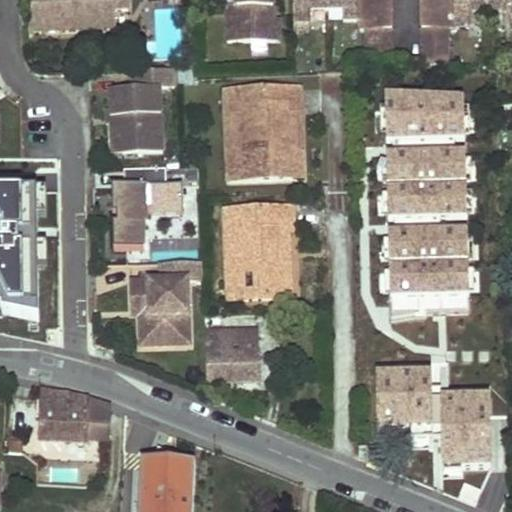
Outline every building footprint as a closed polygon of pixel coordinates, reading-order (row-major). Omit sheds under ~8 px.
[(118,0),(35,0),(37,34),(120,31),(119,12),(118,0)] [(118,0),(119,12),(132,11),(131,0),(118,0)] [(239,0),(239,8),(228,8),(229,44),(281,43),(281,21),(275,21),(270,21),(270,10),(275,10),(274,0),(239,0)] [(291,0),(292,31),(308,31),(307,13),(341,13),(342,26),(351,26),(349,0),(291,0)] [(390,65),(389,0),(349,0),(351,26),(358,26),(358,33),(365,33),(365,64),(390,65)] [(494,0),(421,0),(423,67),(447,68),(446,29),(455,29),(455,24),(471,23),(471,11),(495,11),(494,0)] [(511,22),(511,0),(494,0),(495,11),(505,11),(505,23),(511,22)] [(113,92),(115,144),(125,143),(125,157),(166,156),(163,91),(178,91),(177,73),(135,75),(135,91),(113,92)] [(304,94),(242,96),(243,117),(235,117),(237,163),(257,164),(257,184),(306,183),(305,155),(297,155),(297,120),(285,121),(285,114),(304,112),(304,94)] [(243,117),(242,96),(227,97),(230,186),(257,184),(257,164),(237,163),(235,117),(243,117)] [(380,153),(462,153),(462,104),(380,104),(380,153)] [(305,155),(304,112),(285,114),(285,121),(297,120),(297,155),(305,155)] [(115,144),(115,158),(125,157),(125,143),(115,144)] [(0,334),(13,335),(41,327),(46,327),(46,280),(58,277),(58,220),(40,225),(40,205),(58,205),(55,194),(55,174),(36,179),(39,191),(0,191),(0,334)] [(115,231),(115,258),(145,258),(145,253),(145,238),(148,238),(148,223),(185,223),(185,194),(169,194),(169,178),(127,178),(127,194),(115,194),(115,222),(119,222),(119,231),(115,231)] [(294,211),(227,213),(229,291),(243,291),(243,303),(278,303),(277,286),(291,285),(290,264),(275,264),(274,234),(290,234),(295,234),(294,211)] [(290,264),(290,234),(274,234),(275,264),(290,264)] [(362,237),(363,266),(375,266),(375,236),(362,237)] [(384,240),(384,310),(466,309),(466,239),(384,240)] [(204,268),(161,270),(162,288),(133,289),(134,311),(141,310),(142,324),(143,353),(177,352),(176,337),(191,336),(189,287),(205,286),(204,268)] [(363,277),(366,306),(376,305),(374,276),(363,277)] [(277,286),(278,303),(291,302),(291,285),(277,286)] [(243,291),(229,291),(229,303),(243,303),(243,291)] [(260,332),(207,334),(209,385),(262,384),(260,332)] [(192,351),(191,336),(176,337),(177,352),(192,351)] [(432,377),(374,376),(373,438),(438,439),(438,472),(489,473),(490,401),(432,400),(432,377)] [(89,443),(89,401),(68,396),(41,393),(40,442),(89,443)] [(113,411),(89,401),(89,443),(111,444),(113,411)] [(149,432),(145,444),(172,454),(176,443),(149,432)] [(16,439),(5,439),(4,454),(15,454),(16,439)] [(141,463),(138,511),(192,511),(195,466),(141,463)]
